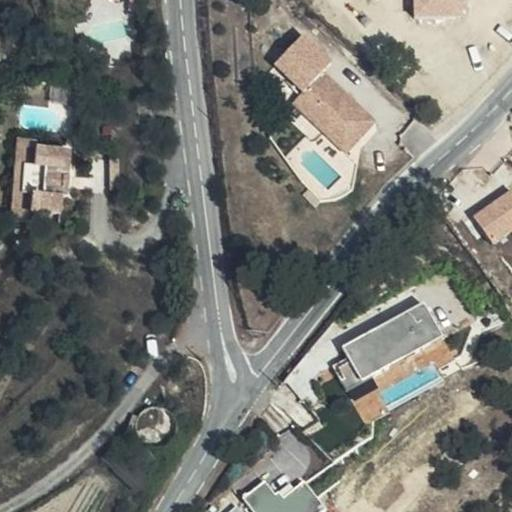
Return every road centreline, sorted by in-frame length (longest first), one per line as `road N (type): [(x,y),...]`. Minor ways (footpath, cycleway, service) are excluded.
road 1 (tertiary): [(244,394),(404,192),(511,89)]
road 2 (tertiary): [(178,0),(221,319),(244,394)]
road 3 (tertiary): [(171,511),(244,394)]
